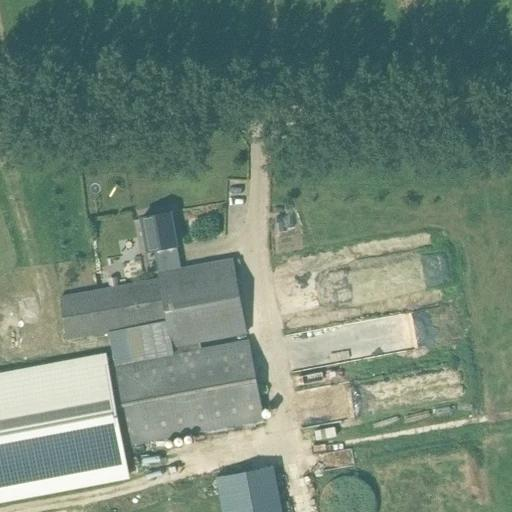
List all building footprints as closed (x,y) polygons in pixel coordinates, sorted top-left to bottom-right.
[(155,250),(160,274),(177,270),(172,247),(177,246),(171,213),(141,218),(148,252),(155,250)] [(177,270),(160,274),(161,279),(168,320),(174,351),(201,346),(200,342),(247,334),(234,260),(177,270)] [(68,338),(168,320),(161,279),(60,297),(68,338)] [(450,307),(375,317),(377,336),(453,326),(450,307)] [(201,346),(174,351),(174,352),(175,355),(108,367),(123,447),(264,421),(249,340),(202,348),(201,346)] [(0,499),(128,476),(123,447),(108,367),(106,355),(0,374),(0,499)] [(277,511),(270,466),(212,476),(218,511),(277,511)]
